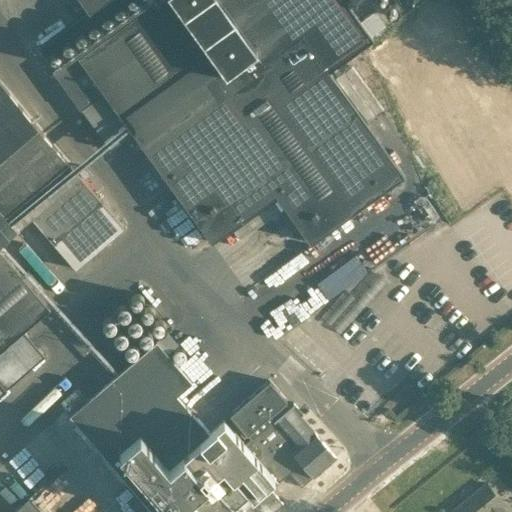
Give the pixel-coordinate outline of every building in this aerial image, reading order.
[(46,57),(124,0),(81,0),(90,11),(39,48),(46,57)] [(154,0),(77,56),(53,73),(80,109),(109,149),(132,133),(210,242),(276,195),(310,242),(403,175),(328,71),(365,45),(373,40),(344,0),(154,0)] [(0,393),(7,388),(45,355),(24,331),(49,309),(0,252),(0,244),(31,218),(53,243),(101,202),(79,176),(80,175),(79,175),(0,81),(0,393)] [(329,295),(366,269),(355,252),(317,278),(329,295)] [(192,381),(157,340),(136,358),(268,511),(272,511),(283,503),(271,488),(288,473),(301,487),(313,476),(336,456),(301,415),(303,414),(293,402),(289,406),(285,402),(287,400),(269,380),(230,415),(251,439),(245,444),(224,420),(208,433),(175,395),(192,381)] [(268,511),(136,358),(89,399),(88,398),(66,414),(68,417),(69,416),(153,511),(268,511)] [(504,511),(500,506),(503,504),(499,498),(486,483),(453,509),(455,511),(504,511)] [(36,511),(25,500),(11,511),(36,511)]
